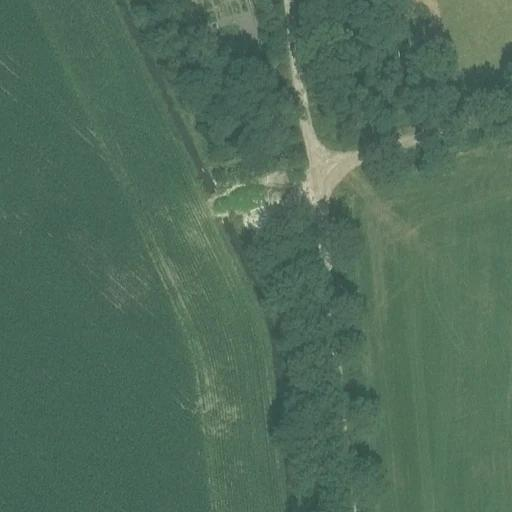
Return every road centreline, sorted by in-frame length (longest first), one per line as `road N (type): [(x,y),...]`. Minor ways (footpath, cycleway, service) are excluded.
road 1 (track): [(327,173),(315,216),(344,511)]
road 2 (track): [(327,173),(349,157),(511,102)]
road 3 (track): [(287,0),(309,145),(327,173)]
